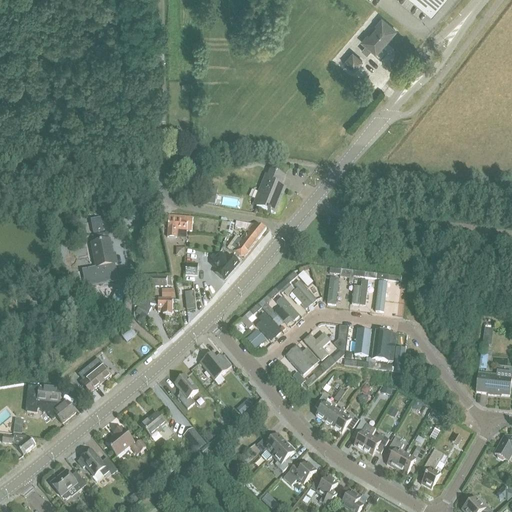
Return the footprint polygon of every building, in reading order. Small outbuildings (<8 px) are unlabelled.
[(413,0),(432,15),(444,0),(413,0)] [(382,46),(386,41),(388,43),(393,37),(391,36),(396,31),(383,19),(377,25),(379,27),(370,36),(369,35),(363,41),(367,45),(362,50),(368,55),(372,49),(377,53),(383,46),(382,46)] [(353,52),(345,62),(355,71),(363,61),(353,52)] [(192,160),(209,162),(211,152),(194,149),(192,160)] [(264,182),(268,183),(257,207),(275,215),(282,197),(278,195),(286,177),(273,171),(270,176),(267,174),(264,182)] [(257,199),(259,191),(253,189),(251,197),(257,199)] [(208,196),(207,205),(215,206),(217,198),(208,196)] [(141,211),(123,218),(127,229),(146,222),(141,211)] [(169,217),(167,239),(177,239),(177,232),(187,233),(192,233),(193,223),(193,222),(193,219),(189,219),(185,218),(180,218),(169,217)] [(101,218),(91,220),(93,234),(103,232),(101,218)] [(237,236),(230,245),(233,248),(231,251),(234,254),(236,252),(242,257),(245,257),(267,229),(263,226),(262,226),(261,225),(246,223),(236,221),(236,223),(235,227),(244,228),(246,230),(240,239),(237,236)] [(225,222),(223,231),(226,231),(225,233),(231,235),(233,227),(234,224),(228,222),(228,223),(225,222)] [(93,268),(82,270),(85,287),(96,285),(119,281),(116,265),(117,265),(116,257),(114,258),(111,241),(110,234),(94,237),(95,244),(93,244),(97,267),(93,268)] [(186,255),(187,246),(178,246),(178,255),(186,255)] [(216,274),(224,281),(239,264),(231,257),(228,261),(221,255),(212,265),(219,271),(216,274)] [(185,276),(197,277),(198,265),(186,264),(185,276)] [(341,276),(341,279),(350,280),(349,284),(353,284),(354,277),(355,271),(342,270),(341,276)] [(294,273),(286,280),(290,284),(298,277),(294,273)] [(171,287),(171,278),(139,278),(139,288),(171,287)] [(286,280),(276,289),(280,293),(290,284),(286,280)] [(339,282),(330,281),(327,307),(337,308),(339,282)] [(121,304),(131,284),(126,282),(121,292),(116,302),(121,304)] [(318,303),(300,284),(295,288),(298,291),(292,296),(307,312),(318,303)] [(389,285),(379,285),(377,311),(386,312),(389,285)] [(362,289),(355,288),(353,308),(360,308),(362,289)] [(196,309),(195,289),(187,290),(187,309),(196,309)] [(276,289),(268,296),(272,300),(280,293),(276,289)] [(162,290),(162,300),(174,300),(173,290),(162,290)] [(268,296),(258,305),(262,309),(267,305),(272,300),(268,296)] [(173,300),(162,300),(135,299),(135,306),(138,306),(135,312),(140,316),(137,321),(144,325),(148,317),(147,316),(149,313),(148,312),(151,307),(151,306),(151,305),(158,307),(158,312),(164,312),(164,315),(172,315),(172,309),(173,309),(173,300)] [(284,299),(277,305),(294,324),(300,318),(284,299)] [(258,305),(250,312),(254,316),(262,310),(262,309),(258,305)] [(262,309),(262,310),(272,321),(277,317),(267,305),(262,309)] [(250,312),(245,316),(251,323),(256,318),(254,316),(250,312)] [(245,316),(240,321),(241,321),(249,330),(254,326),(251,323),(245,316)] [(265,316),(259,321),(275,339),(281,334),(265,316)] [(423,337),(427,334),(421,325),(417,328),(423,337)] [(237,326),(233,329),(239,335),(243,331),(237,326)] [(493,344),(493,327),(485,327),(485,344),(493,344)] [(251,344),(261,335),(257,331),(247,340),(251,344)] [(371,333),(358,332),(355,358),(368,360),(371,333)] [(123,336),(122,337),(127,343),(132,339),(127,333),(123,336)] [(388,336),(375,335),(373,362),(394,364),(395,352),(387,351),(388,336)] [(311,337),(303,343),(321,364),(329,358),(323,351),(331,344),(324,336),(316,343),(311,337)] [(336,339),(332,343),(340,353),(341,352),(345,348),(336,339)] [(302,345),(286,360),(304,379),(320,365),(302,345)] [(340,353),(333,359),(336,364),(337,364),(345,357),(341,352),(340,353)] [(212,355),(200,364),(215,382),(221,377),(232,368),(223,357),(217,361),(212,355)] [(485,369),(487,356),(481,355),(479,368),(485,369)] [(331,358),(321,366),(323,368),(326,372),(327,373),(337,364),(336,364),(333,359),(331,358)] [(98,360),(79,376),(83,381),(80,383),(90,396),(95,392),(112,378),(101,364),(98,360)] [(395,361),(394,372),(402,373),(403,362),(395,361)] [(326,372),(323,368),(314,375),(318,379),(318,380),(327,373),(326,372)] [(478,374),(477,390),(488,391),(488,396),(496,397),(496,396),(501,396),(501,397),(510,398),(511,380),(511,379),(511,372),(498,371),(497,376),(478,374)] [(182,394),(177,398),(188,411),(195,405),(190,399),(199,392),(186,376),(175,385),(182,394)] [(30,387),(27,413),(35,414),(36,409),(39,410),(43,414),(45,412),(52,420),(57,416),(63,424),(76,413),(68,403),(64,406),(61,404),(62,388),(40,386),(40,388),(30,387)] [(366,386),(362,391),(367,395),(371,390),(366,386)] [(342,390),(334,400),(339,403),(346,393),(342,390)] [(334,410),(337,406),(333,403),(330,407),(325,404),(328,400),(323,397),(315,408),(320,412),(316,417),(325,423),(334,410)] [(248,401),(244,404),(249,410),(253,406),(248,401)] [(415,401),(411,408),(419,413),(423,406),(415,401)] [(425,407),(420,416),(423,418),(428,409),(425,407)] [(398,412),(391,408),(387,415),(394,419),(398,412)] [(334,410),(325,423),(333,429),(343,416),(345,412),(341,409),(339,413),(334,410)] [(157,414),(142,427),(151,438),(167,426),(157,414)] [(347,419),(343,416),(333,429),(342,435),(346,430),(351,433),(359,421),(350,415),(347,419)] [(15,434),(24,434),(25,419),(16,418),(15,434)] [(361,422),(352,439),(357,442),(354,447),(363,452),(372,438),(376,431),(367,426),(361,422)] [(135,445),(134,444),(122,429),(114,435),(116,437),(106,445),(117,458),(130,448),(137,457),(147,448),(140,441),(135,445)] [(193,430),(184,437),(197,453),(206,445),(193,430)] [(205,436),(210,442),(217,437),(212,430),(205,436)] [(273,457),(287,444),(278,435),(271,442),(266,438),(257,447),(264,455),(261,458),(267,463),(273,457)] [(372,438),(363,452),(373,457),(376,452),(381,455),(388,443),(389,441),(379,435),(376,440),(372,438)] [(36,446),(29,437),(29,438),(14,436),(14,437),(3,436),(2,443),(13,444),(24,456),(36,446)] [(456,437),(451,445),(458,448),(462,440),(456,437)] [(511,438),(505,437),(495,455),(498,457),(497,459),(503,462),(505,461),(508,463),(511,455),(511,438)] [(396,471),(406,454),(401,452),(404,446),(400,443),(401,442),(395,438),(388,451),(394,454),(387,466),(396,471)] [(295,453),(287,444),(273,457),(278,463),(275,466),(283,474),(292,464),(288,460),(295,453)] [(406,454),(396,471),(407,477),(413,465),(419,468),(426,454),(417,449),(412,458),(406,454)] [(435,450),(432,455),(423,470),(428,473),(421,485),(432,491),(441,475),(435,471),(438,465),(444,455),(435,450)] [(79,462),(78,463),(78,464),(80,466),(83,469),(86,467),(94,478),(100,473),(104,478),(110,473),(113,477),(118,472),(107,459),(102,463),(92,451),(80,461),(81,461),(79,462)] [(298,481),(304,486),(317,472),(307,463),(301,471),(296,467),(287,477),(284,480),(292,488),(295,484),(298,481)] [(51,485),(62,498),(63,497),(65,500),(67,500),(70,498),(70,496),(68,493),(74,488),(78,493),(87,486),(76,473),(71,477),(67,472),(51,485)] [(318,479),(311,489),(317,493),(323,497),(320,503),(328,509),(337,496),(332,493),(338,484),(327,477),(324,482),(318,479)] [(96,484),(91,488),(96,494),(101,490),(96,484)] [(506,486),(499,492),(508,502),(511,498),(511,490),(510,491),(506,486)] [(135,492),(128,498),(133,504),(140,498),(135,492)] [(351,492),(340,508),(338,511),(359,511),(362,509),(357,506),(362,499),(351,492)] [(467,506),(462,511),(463,511),(490,511),(487,508),(485,510),(475,499),(470,503),(469,503),(466,505),(467,506)]
